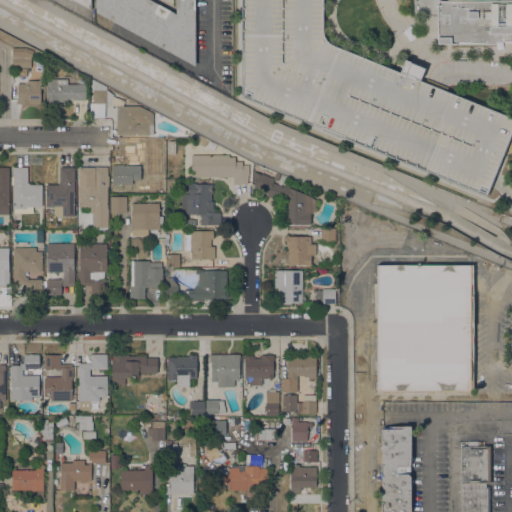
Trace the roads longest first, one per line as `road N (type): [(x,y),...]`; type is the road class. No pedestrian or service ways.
road 1 (residential): [(334,325),(0,325)]
road 2 (residential): [(335,511),(334,325)]
